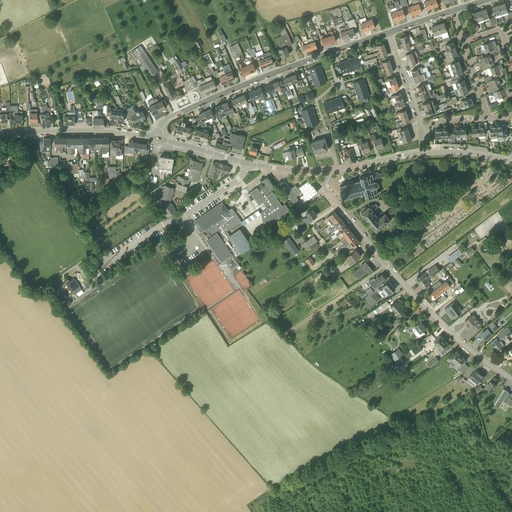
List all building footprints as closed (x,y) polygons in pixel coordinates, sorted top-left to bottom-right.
[(433,7),(430,0),(428,0),(424,1),(427,9),(433,7)] [(403,9),(401,10),(398,1),(394,2),(396,7),(397,11),(400,19),(406,17),(403,9)] [(422,11),(420,3),(414,5),(416,13),(422,11)] [(508,11),(505,3),(499,5),(501,13),(508,11)] [(411,15),(416,13),(414,5),(408,7),(411,15)] [(502,16),(501,13),(499,5),(492,7),(495,15),(495,17),(496,18),(502,16)] [(486,9),(480,11),(483,19),(489,17),(486,9)] [(400,19),(397,11),(393,12),(391,13),(394,21),(400,19)] [(477,21),(483,19),(480,11),(474,13),(477,21)] [(343,23),(341,17),(337,18),(337,17),(332,19),(333,19),(333,21),(333,22),(335,26),(343,23)] [(357,26),(354,19),(353,19),(349,21),(347,21),(348,24),(350,29),(347,30),(349,36),(355,34),(353,28),(357,26)] [(375,27),(373,19),(367,21),(370,29),(375,27)] [(361,23),(364,31),(370,29),(367,21),(361,23)] [(444,22),(438,25),(441,33),(447,31),(444,22)] [(438,25),(432,27),(434,35),(441,33),(438,25)] [(349,36),(347,30),(343,31),(342,28),(339,29),(343,38),(349,36)] [(336,41),(333,31),(330,32),(332,35),(328,36),(330,43),(336,41)] [(288,33),(287,33),(282,36),(276,38),(279,46),(281,46),(282,48),(276,51),(277,55),(281,53),(281,54),(282,57),(289,54),(286,47),(292,45),(288,33)] [(317,47),(315,41),(318,39),(317,35),(316,33),(315,34),(310,36),(311,38),(313,42),(309,43),(311,49),(317,47)] [(330,43),(328,36),(324,38),(323,34),(320,35),(324,45),(330,43)] [(402,43),(409,41),(407,38),(411,37),(410,34),(400,38),(402,43)] [(431,46),(437,44),(438,44),(438,42),(436,43),(434,38),(428,40),(431,46)] [(404,49),(414,46),(413,43),(415,43),(414,39),(409,41),(402,43),(404,49)] [(309,43),(305,44),(304,41),(301,42),(305,52),(311,49),(309,43)] [(501,51),(499,44),(496,45),(495,41),(484,44),(486,52),(489,51),(491,55),(501,51)] [(447,51),(455,48),(453,42),(445,45),(447,51)] [(243,54),(238,43),(230,47),(234,58),(243,54)] [(379,51),(386,49),(384,43),(374,47),(375,49),(378,48),(379,51)] [(445,62),(454,59),(453,56),(458,55),(455,48),(447,51),(449,57),(446,58),(444,59),(445,62)] [(378,58),(388,55),(386,49),(379,51),(381,55),(377,56),(378,58)] [(136,56),(145,70),(150,77),(158,72),(144,51),(136,56)] [(274,63),(269,51),(263,54),(268,65),(274,63)] [(418,57),(416,51),(406,54),(408,60),(418,57)] [(210,64),(213,63),(209,53),(204,55),(210,68),(212,67),(210,64)] [(268,65),(263,54),(257,56),(257,57),(262,68),(268,65)] [(176,55),(169,59),(170,60),(172,59),(179,70),(183,68),(177,58),(176,55)] [(490,68),(491,67),(490,63),(493,62),(491,55),(483,57),(480,58),(481,61),(482,61),(482,63),(481,63),(479,64),(481,71),(487,69),(490,68)] [(364,64),(363,62),(362,58),(361,58),(361,56),(358,57),(358,58),(357,59),(356,57),(350,59),(354,70),(360,68),(359,65),(364,64)] [(410,66),(420,63),(420,62),(418,57),(408,60),(410,66)] [(250,73),(256,70),(252,59),(249,60),(251,64),(247,66),(250,73)] [(350,59),(344,61),(348,72),(354,70),(350,59)] [(452,70),(453,70),(461,67),(459,61),(455,62),(454,59),(445,62),(446,66),(450,64),(452,70)] [(385,68),(391,66),(389,60),(383,62),(379,63),(380,66),(384,64),(385,68)] [(339,63),(342,74),(348,72),(344,61),(339,63)] [(250,73),(247,66),(244,67),(242,63),(239,64),(244,75),(250,73)] [(499,78),(507,75),(505,68),(503,69),(501,64),(495,66),(491,67),(490,68),(492,75),(496,74),(497,78),(499,78)] [(309,69),(311,75),(322,71),(320,65),(309,69)] [(383,75),(394,72),(391,66),(385,68),(386,71),(383,73),(383,75)] [(419,71),(423,69),(422,66),(418,68),(412,71),(414,77),(420,74),(419,71)] [(235,79),(230,67),(224,70),(226,74),(229,81),(235,79)] [(461,67),(453,70),(452,70),(454,76),(449,78),(443,80),(444,83),(450,81),(461,77),(460,74),(463,73),(461,67)] [(214,71),(212,72),(213,73),(215,78),(219,76),(223,84),(229,81),(226,74),(222,75),(220,71),(218,73),(217,70),(214,71)] [(313,81),(324,77),(322,71),(311,75),(313,81)] [(416,82),(426,79),(424,73),(420,74),(414,77),(416,82)] [(292,84),(296,82),(298,86),(300,85),(298,81),(296,74),(289,76),(292,84)] [(210,76),(205,79),(206,83),(210,90),(217,87),(214,80),(212,81),(210,76)] [(289,85),(292,84),(289,76),(283,79),(288,90),(285,91),(286,93),(288,96),(292,94),(290,89),(289,85)] [(397,82),(395,76),(385,80),(387,86),(397,82)] [(183,82),(186,86),(188,91),(196,87),(194,83),(193,83),(190,77),(183,82)] [(315,87),(326,83),(324,77),(313,81),(315,87)] [(458,89),(466,86),(464,80),(462,80),(461,77),(450,81),(451,84),(456,83),(458,89)] [(383,81),(382,78),(374,81),(378,86),(380,86),(379,83),(383,81)] [(490,93),(493,92),(499,90),(498,86),(501,85),(499,78),(497,78),(492,80),(488,81),(489,86),(487,87),(489,94),(490,93)] [(201,79),(197,81),(202,93),(210,90),(206,83),(203,84),(201,79)] [(355,88),(366,85),(364,79),(353,83),(355,88)] [(276,92),(280,91),(281,93),(283,92),(284,94),(286,93),(285,91),(284,87),(281,88),(279,81),(272,83),(275,90),(276,92)] [(389,92),(399,88),(397,82),(387,86),(389,92)] [(185,95),(184,93),(181,88),(174,92),(170,83),(164,86),(171,100),(176,97),(177,99),(185,95)] [(273,96),(272,92),(275,90),(272,83),(266,86),(271,97),(273,96)] [(429,89),(432,88),(430,83),(429,83),(427,84),(417,87),(418,88),(419,93),(429,90),(429,89)] [(366,85),(355,88),(357,94),(368,91),(366,85)] [(458,89),(460,95),(468,92),(466,86),(458,89)] [(255,90),(258,97),(262,96),(263,100),(266,99),(262,87),(255,90)] [(504,101),(511,98),(511,92),(511,91),(509,92),(508,87),(499,90),(493,92),(496,99),(499,97),(499,98),(502,97),(504,101)] [(432,95),(430,89),(429,90),(419,93),(421,99),(428,97),(432,95)] [(249,92),(254,104),(256,103),(255,101),(259,99),(258,97),(255,90),(249,92)] [(357,94),(359,100),(370,96),(368,91),(357,94)] [(397,101),(403,99),(401,93),(391,96),(392,99),(395,97),(397,101)] [(249,105),(245,94),(238,97),(241,104),(245,103),(247,106),(249,105)] [(104,106),(101,97),(93,100),(98,108),(104,106)] [(241,104),(238,97),(232,100),(237,111),(239,109),(239,108),(242,106),(241,104)] [(345,108),(341,97),(335,99),(339,110),(345,108)] [(156,98),(153,99),(158,111),(165,108),(162,100),(158,102),(156,98)] [(474,104),(471,98),(463,100),(465,107),(474,104)] [(158,111),(153,99),(150,101),(153,106),(149,107),(152,114),(158,111)] [(339,110),(335,99),(329,101),(333,112),(339,110)] [(395,108),(405,105),(403,99),(397,101),(398,104),(394,106),(395,108)] [(434,105),(433,103),(433,100),(423,104),(425,110),(435,107),(434,105)] [(0,110),(1,122),(7,122),(7,112),(9,112),(9,111),(10,111),(10,106),(10,101),(6,101),(6,102),(6,108),(1,108),(1,110),(0,110)] [(333,112),(329,101),(323,103),(327,114),(333,112)] [(232,113),(228,102),(221,104),(225,111),(228,110),(230,114),(232,113)] [(26,110),(30,110),(30,111),(30,121),(37,121),(37,109),(30,109),(30,103),(26,103),(26,110)] [(42,126),(51,124),(48,113),(51,112),(50,108),(49,107),(47,107),(46,103),(42,103),(40,103),(40,105),(39,105),(41,114),(39,114),(42,126)] [(223,117),(221,113),(225,111),(221,104),(215,107),(220,118),(223,117)] [(63,113),(63,124),(74,124),(74,122),(82,122),(82,116),(81,116),(81,110),(74,110),(74,105),(70,105),(70,112),(68,112),(68,113),(63,113)] [(116,122),(116,112),(110,112),(111,105),(107,105),(106,116),(110,116),(109,121),(116,122)] [(136,111),(133,105),(126,108),(128,112),(127,112),(129,117),(132,116),(134,122),(145,117),(142,111),(139,112),(138,111),(137,111),(136,111)] [(22,121),(22,115),(22,112),(18,111),(18,106),(10,106),(10,111),(14,111),(14,122),(22,121)] [(303,116),(314,113),(312,107),(301,111),(303,116)] [(427,115),(437,112),(435,107),(425,110),(427,115)] [(216,119),(211,109),(205,111),(208,119),(212,117),(213,120),(216,119)] [(98,118),(99,127),(110,127),(110,126),(103,118),(102,115),(101,115),(100,111),(98,111),(97,111),(98,118)] [(208,119),(205,111),(199,114),(202,121),(200,122),(202,126),(204,127),(207,126),(206,123),(209,121),(208,119)] [(314,113),(303,116),(305,122),(316,119),(314,113)] [(396,123),(398,128),(396,129),(401,127),(405,126),(404,124),(410,121),(408,116),(402,118),(403,121),(396,123)] [(183,133),(186,126),(185,126),(187,120),(183,119),(181,125),(179,124),(177,131),(183,133)] [(318,124),(316,119),(305,122),(307,128),(318,124)] [(503,131),(502,125),(496,126),(497,138),(497,141),(504,141),(504,137),(507,137),(507,130),(505,130),(505,131),(503,131)] [(190,135),(192,128),(186,126),(183,133),(190,135)] [(472,134),(470,134),(470,137),(473,137),(473,135),(479,135),(478,127),(472,127),(472,134)] [(402,137),(410,134),(408,128),(401,130),(399,130),(400,133),(398,134),(399,138),(402,137)] [(470,137),(470,134),(466,134),(466,128),(460,128),(461,136),(467,136),(467,137),(470,137)] [(201,139),(203,131),(197,129),(194,137),(201,139)] [(442,137),(442,129),(435,130),(436,135),(433,135),(434,144),(437,144),(436,138),(442,137)] [(203,131),(201,139),(207,140),(209,133),(203,131)] [(223,141),(217,139),(214,148),(230,152),(231,147),(242,150),(246,136),(231,132),(230,139),(224,137),(223,141)] [(375,144),(377,151),(381,150),(380,148),(384,147),(382,137),(376,139),(375,134),(370,136),(372,145),(375,144)] [(402,137),(404,143),(412,140),(410,134),(402,137)] [(342,151),(340,145),(338,136),(334,138),(338,152),(342,151)] [(371,151),(368,141),(363,143),(361,138),(356,139),(359,148),(362,148),(364,155),(367,154),(367,152),(371,151)] [(50,146),(50,139),(43,139),(43,142),(40,142),(40,152),(46,152),(46,146),(50,146)] [(314,153),(318,152),(328,149),(325,139),(311,142),(314,153)] [(275,150),(283,146),(287,144),(285,140),(273,146),(275,150)] [(128,146),(126,146),(124,154),(127,154),(128,149),(134,149),(135,142),(129,141),(128,146)] [(259,150),(261,143),(257,142),(253,141),(251,149),(250,149),(249,152),(250,152),(250,153),(256,154),(257,149),(259,150)] [(135,162),(137,150),(140,150),(141,143),(135,142),(134,149),(132,161),(135,162)] [(147,144),(141,143),(139,153),(145,154),(148,154),(148,149),(146,149),(147,144)] [(343,144),(340,145),(342,151),(344,150),(347,159),(349,159),(350,163),(356,161),(354,157),(361,155),(359,148),(357,143),(354,143),(351,144),(352,148),(347,149),(347,147),(346,147),(343,148),(343,144)] [(304,154),(302,147),(294,149),(287,151),(289,159),(296,157),(296,156),(304,154)] [(171,173),(174,158),(160,156),(158,175),(160,175),(160,178),(164,179),(165,172),(171,173)] [(200,170),(201,170),(203,164),(193,160),(191,167),(200,170)] [(231,167),(227,166),(227,165),(220,163),(219,164),(213,162),(208,177),(217,179),(218,177),(221,178),(222,172),(229,174),(231,167)] [(190,173),(199,176),(200,173),(200,172),(200,170),(191,167),(191,168),(190,173)] [(378,193),(377,191),(378,191),(377,186),(379,184),(378,180),(375,180),(375,179),(383,177),(382,172),(379,173),(379,172),(373,173),(372,173),(367,174),(366,174),(365,173),(362,174),(362,175),(360,176),(361,177),(359,177),(360,180),(341,186),(342,189),(341,189),(341,190),(340,190),(342,195),(343,195),(344,199),(353,196),(364,193),(364,196),(366,196),(367,196),(368,196),(371,196),(372,196),(371,195),(373,195),(373,194),(378,193)] [(199,176),(190,173),(188,179),(190,180),(197,182),(197,180),(198,179),(199,176)] [(188,179),(180,177),(178,183),(187,186),(188,184),(189,183),(190,180),(188,179)] [(275,187),(268,177),(261,181),(265,186),(260,190),(258,187),(249,193),(253,200),(255,199),(259,205),(263,203),(267,209),(260,213),(262,217),(261,217),(263,219),(262,220),(267,227),(290,211),(285,204),(282,206),(281,204),(272,191),(274,190),(273,188),(275,187)] [(285,181),(280,185),(296,207),(301,204),(296,196),(301,192),(296,185),(291,189),(285,181)] [(188,186),(187,186),(178,183),(176,189),(186,192),(188,186)] [(173,194),(174,191),(173,190),(174,188),(165,185),(163,191),(173,194)] [(396,198),(403,194),(400,190),(399,191),(398,189),(393,193),(396,198)] [(172,198),(173,194),(163,191),(161,198),(169,200),(170,200),(171,198),(172,198)] [(171,203),(170,203),(169,201),(159,204),(165,212),(173,206),(171,203)] [(230,251),(222,239),(229,234),(227,231),(230,230),(231,232),(243,223),(237,215),(232,208),(229,210),(229,209),(228,210),(222,202),(194,221),(201,232),(202,231),(203,230),(204,232),(203,232),(205,235),(212,244),(211,245),(212,247),(213,246),(222,260),(225,258),(229,255),(232,253),(230,251)] [(377,231),(390,220),(385,213),(379,218),(373,211),(379,207),(376,203),(373,205),(372,204),(361,213),(377,231)] [(391,216),(399,209),(396,204),(387,211),(391,216)] [(173,206),(165,212),(169,217),(176,211),(175,210),(175,208),(173,206)] [(317,215),(313,209),(306,213),(309,217),(306,219),(305,217),(302,220),(304,223),(305,222),(307,225),(312,222),(311,219),(317,215)] [(335,211),(327,217),(332,223),(340,217),(335,211)] [(340,217),(332,223),(330,225),(335,231),(337,229),(338,228),(344,223),(340,217)] [(95,231),(100,228),(95,220),(90,223),(95,231)] [(339,235),(348,227),(344,223),(338,228),(341,230),(336,234),(337,236),(339,235)] [(348,227),(339,235),(340,236),(344,234),(345,236),(343,237),(345,239),(347,238),(346,237),(352,232),(348,227)] [(222,239),(230,251),(232,253),(233,255),(235,258),(252,246),(240,228),(230,235),(229,234),(222,239)] [(504,234),(500,233),(501,231),(496,229),(495,233),(493,233),(493,236),(502,239),(504,234)] [(356,237),(352,232),(346,237),(347,238),(345,239),(343,237),(340,240),(345,246),(356,237)] [(299,251),(289,237),(284,240),(294,254),(299,251)] [(356,237),(345,246),(348,251),(354,247),(356,246),(360,242),(356,237)] [(307,241),(302,244),(305,249),(311,246),(307,241)] [(312,249),(319,245),(317,242),(307,249),(309,250),(311,249),(312,249)] [(353,262),(361,256),(358,252),(357,253),(356,251),(359,249),(356,246),(354,247),(348,251),(347,252),(349,255),(345,258),(348,262),(351,260),(353,262)] [(466,251),(469,256),(475,251),(472,246),(466,251)] [(457,251),(448,256),(451,262),(460,256),(457,251)] [(230,268),(232,267),(233,269),(240,265),(235,258),(233,255),(232,253),(229,255),(225,258),(227,262),(230,268)] [(310,266),(315,263),(311,256),(306,260),(310,266)] [(458,258),(454,261),(460,267),(463,265),(458,258)] [(368,272),(369,274),(374,270),(366,261),(361,264),(362,265),(362,266),(361,267),(360,267),(354,272),(357,276),(359,279),(368,272)] [(428,274),(426,271),(417,278),(416,279),(417,281),(420,285),(421,285),(427,280),(440,271),(436,266),(429,271),(430,273),(428,274)] [(382,274),(379,277),(378,276),(375,279),(374,278),(369,281),(373,285),(372,286),(375,290),(382,285),(381,284),(386,279),(382,274)] [(79,286),(74,278),(69,281),(68,279),(64,281),(65,282),(57,288),(65,299),(73,294),(74,295),(82,289),(79,286)] [(442,292),(454,283),(451,279),(450,278),(442,284),(438,287),(442,292)] [(427,280),(421,285),(423,288),(430,284),(427,280)] [(390,294),(395,289),(389,281),(383,286),(382,285),(375,290),(373,291),(368,294),(368,295),(367,296),(368,298),(372,295),(373,298),(380,293),(379,292),(384,288),(390,294)] [(436,297),(440,294),(442,292),(438,287),(442,284),(440,282),(439,282),(433,286),(435,289),(431,292),(436,297)] [(431,292),(424,298),(432,306),(435,303),(437,301),(434,299),(436,297),(431,292)] [(440,303),(447,298),(444,295),(442,292),(440,294),(442,296),(437,300),(440,303)] [(404,303),(401,300),(398,303),(396,301),(391,306),(395,311),(404,303)] [(477,308),(485,302),(482,300),(475,305),(477,308)] [(452,319),(461,312),(454,302),(444,309),(452,319)] [(405,311),(404,309),(407,306),(404,303),(395,311),(400,316),(405,311)] [(383,308),(381,305),(380,305),(381,305),(368,314),(370,317),(383,308)] [(481,324),(473,314),(465,321),(470,328),(472,326),(475,330),(481,324)] [(426,328),(421,321),(413,327),(412,330),(415,330),(420,337),(421,337),(425,334),(422,331),(423,330),(426,328)] [(486,339),(492,334),(498,328),(493,322),(489,325),(490,327),(488,329),(482,334),(486,339)] [(507,337),(511,332),(507,327),(497,335),(499,336),(491,342),(499,351),(505,345),(506,346),(511,341),(507,337)] [(434,350),(444,340),(440,335),(434,341),(436,343),(432,348),(433,349),(434,350)] [(437,349),(440,352),(443,354),(450,347),(447,345),(448,344),(444,340),(434,350),(435,350),(436,351),(437,349)] [(419,343),(412,349),(416,355),(423,349),(419,343)] [(399,357),(395,351),(391,355),(395,360),(399,357)] [(456,351),(450,357),(454,360),(453,361),(453,362),(453,364),(454,364),(455,365),(456,364),(457,363),(458,364),(460,366),(458,368),(462,372),(469,367),(464,362),(466,360),(456,351)] [(401,357),(394,363),(398,368),(405,362),(401,357)] [(439,361),(436,357),(428,364),(426,365),(428,367),(429,366),(430,367),(439,361)] [(476,386),(484,376),(477,371),(475,374),(473,372),(467,380),(476,386)] [(492,391),(496,384),(491,381),(488,384),(487,384),(485,387),(492,391)] [(511,405),(511,404),(511,394),(510,395),(507,394),(508,392),(504,389),(495,405),(499,407),(503,400),(511,405)]
